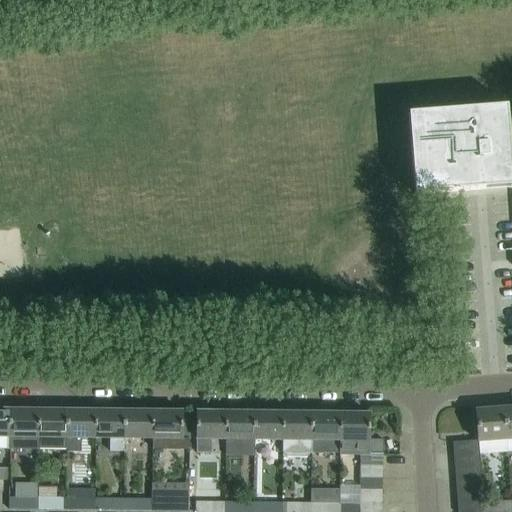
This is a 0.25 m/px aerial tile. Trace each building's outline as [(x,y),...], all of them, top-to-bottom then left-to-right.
[(507,107),(408,115),(409,118),(410,118),(414,117),(416,143),(412,144),(413,145),(416,145),(420,192),(415,192),(414,192),(415,195),(484,190),(484,189),(484,183),(510,181),(510,187),(511,187),(511,154),(510,151),(504,151),(503,139),(509,138),(509,135),(501,136),(500,125),(508,125),(508,118),(507,107)] [(511,408),(503,409),(505,441),(511,440),(511,408)] [(478,442),(505,441),(503,409),(476,411),(478,441),(478,442)] [(0,437),(9,438),(9,411),(0,410),(0,437)] [(37,411),(9,411),(9,438),(9,446),(9,450),(38,451),(38,450),(38,438),(37,438),(37,411)] [(66,411),(37,411),(37,438),(38,438),(38,450),(66,450),(66,438),(66,411)] [(94,439),(94,412),(66,411),(66,438),(66,450),(66,452),(80,453),(80,439),(94,439)] [(123,439),(123,412),(94,412),(94,439),(109,439),(109,451),(123,451),(123,439)] [(152,439),(153,412),(123,412),(123,439),(152,439)] [(153,412),(152,439),(181,440),(182,432),(182,413),(182,412),(153,412)] [(226,440),(226,413),(197,413),(196,453),(210,453),(210,440),(226,440)] [(254,440),(254,413),(226,413),(226,440),(254,440)] [(283,454),(283,414),(254,413),(254,440),(282,441),(282,453),(283,454)] [(311,453),(312,414),(283,414),(283,454),(286,458),(306,458),(310,453),(311,453)] [(339,453),(340,414),(312,414),(311,453),(339,453)] [(369,445),(369,442),(369,415),(340,414),(339,453),(339,461),(360,461),(360,454),(362,454),(382,454),(382,445),(369,445)] [(479,453),(478,442),(478,441),(452,443),(453,455),(479,453)] [(454,467),(480,465),(479,453),(453,455),(454,467)] [(382,454),(362,454),(360,454),(360,461),(360,466),(382,466),(382,454)] [(455,479),(481,477),(480,465),(454,467),(455,479)] [(382,479),(382,466),(360,466),(360,478),(382,479)] [(0,469),(0,482),(9,483),(9,470),(0,469)] [(456,491),(482,489),(481,477),(455,479),(456,491)] [(382,491),(382,479),(360,478),(359,490),(382,491)] [(457,503),(482,501),(482,489),(456,491),(457,503)] [(381,504),(382,491),(359,490),(359,504),(381,504)] [(37,511),(37,499),(8,498),(8,511),(37,511)] [(66,511),(66,499),(37,499),(37,511),(66,511)] [(78,511),(93,511),(94,499),(66,499),(66,511),(78,511)] [(122,511),(123,500),(94,499),(93,511),(122,511)] [(151,511),(152,500),(123,500),(122,511),(151,511)] [(152,500),(151,511),(180,511),(181,500),(152,500)] [(483,511),(483,503),(482,501),(457,503),(457,511),(483,511)] [(224,511),(225,503),(195,502),(194,511),(224,511)] [(483,511),(511,511),(510,502),(483,503),(483,511)] [(252,511),(253,503),(225,503),(224,511),(252,511)] [(282,511),(282,503),(253,503),(252,511),(282,511)] [(310,511),(311,504),(282,503),(282,511),(310,511)]
